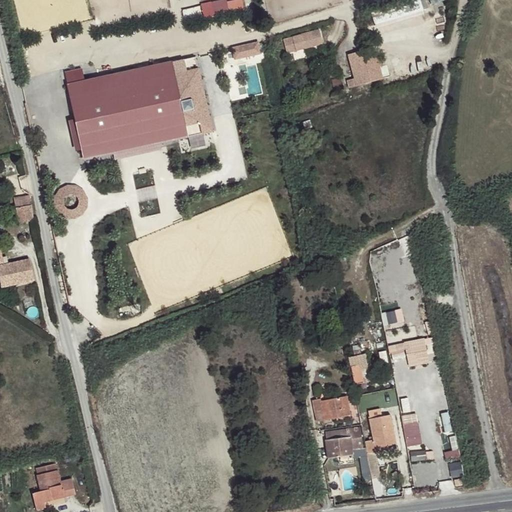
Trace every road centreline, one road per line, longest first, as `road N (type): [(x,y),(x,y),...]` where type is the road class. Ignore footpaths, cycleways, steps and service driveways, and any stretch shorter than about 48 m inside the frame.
road 1 (track): [(511,496),(454,284),(454,213),(425,188),(421,138),(460,0)]
road 2 (unclassified): [(0,23),(106,511)]
